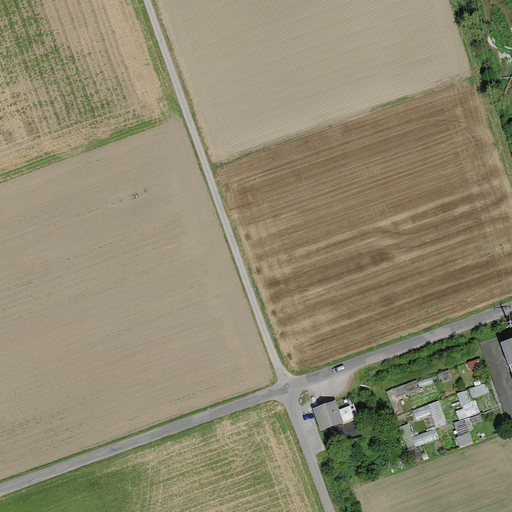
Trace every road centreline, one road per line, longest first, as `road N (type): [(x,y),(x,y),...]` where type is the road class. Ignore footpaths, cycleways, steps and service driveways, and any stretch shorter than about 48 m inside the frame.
road 1 (track): [(147,0),(285,389)]
road 2 (residential): [(0,489),(285,389)]
road 3 (residential): [(285,389),(511,308)]
road 4 (residential): [(285,389),(329,511)]
